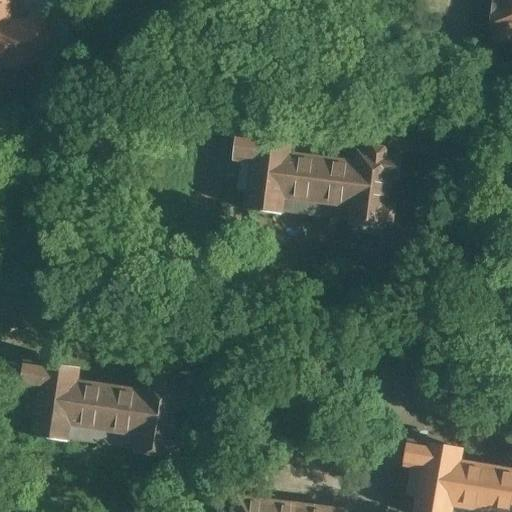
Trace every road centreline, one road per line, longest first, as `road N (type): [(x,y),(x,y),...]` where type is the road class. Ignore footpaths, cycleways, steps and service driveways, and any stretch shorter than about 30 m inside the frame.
road 1 (residential): [(0,308),(390,388)]
road 2 (residential): [(415,393),(447,167)]
road 3 (residential): [(447,167),(458,0)]
road 4 (residential): [(375,511),(390,388)]
